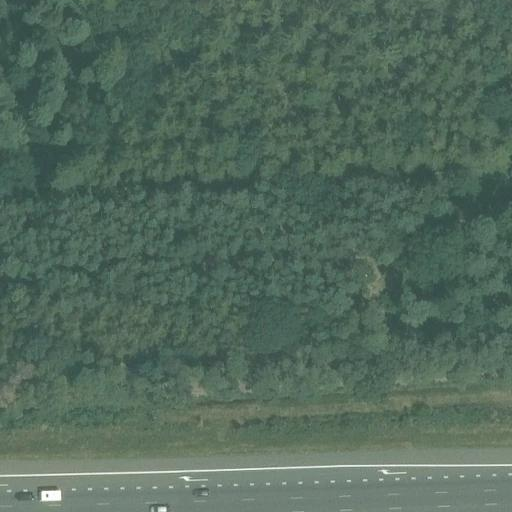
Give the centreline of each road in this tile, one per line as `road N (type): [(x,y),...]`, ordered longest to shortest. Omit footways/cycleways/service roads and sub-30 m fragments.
road 1 (motorway): [(511,495),(0,507)]
road 2 (track): [(336,299),(502,169)]
